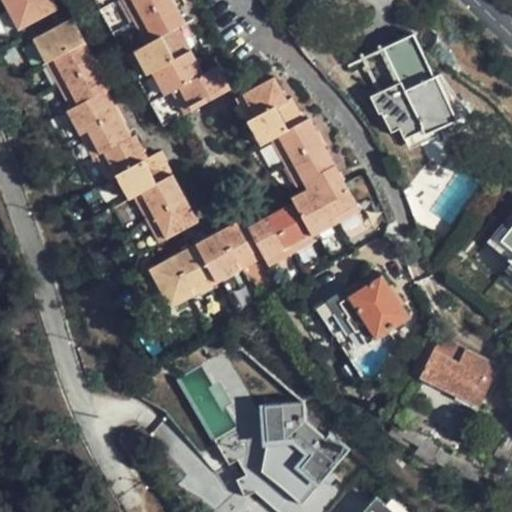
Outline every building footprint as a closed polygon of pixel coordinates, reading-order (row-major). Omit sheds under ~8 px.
[(44,0),(13,0),(0,7),(12,30),(51,11),(44,0)] [(120,0),(129,17),(158,0),(120,0)] [(171,0),(158,0),(129,17),(141,40),(172,24),(181,18),(171,0)] [(172,24),(141,40),(129,47),(142,73),(146,71),(186,50),(172,24)] [(42,68),(45,66),(81,46),(70,25),(30,46),(42,68)] [(461,114),(437,73),(431,76),(406,34),(361,60),(379,92),(375,97),(395,130),(404,125),(410,134),(419,129),(428,142),(445,131),(443,125),(461,114)] [(81,46),(45,66),(57,89),(93,70),(81,46)] [(186,50),(146,71),(157,92),(174,83),(197,71),(186,50)] [(197,71),(174,83),(186,106),(226,84),(214,61),(197,71)] [(93,70),(57,89),(68,111),(102,94),(105,92),(93,70)] [(246,117),(255,112),(283,97),(270,73),(233,93),(246,117)] [(102,94),(68,111),(62,115),(74,139),(80,137),(114,117),(102,94)] [(283,97),(255,112),(268,136),(299,119),(287,94),(283,97)] [(114,117),(80,137),(91,160),(95,158),(126,140),(114,117)] [(299,119),(268,136),(280,160),(315,141),(304,117),(299,119)] [(126,140),(95,158),(107,181),(112,178),(143,160),(132,138),(126,140)] [(297,180),(329,163),(315,141),(280,160),(291,182),(297,180)] [(143,160),(112,178),(125,202),(131,198),(171,176),(158,152),(143,160)] [(297,180),(300,189),(333,171),(329,163),(297,180)] [(287,194),(290,201),(307,233),(353,208),(333,171),(300,189),(287,194)] [(171,176),(131,198),(144,221),(183,199),(171,176)] [(183,199),(144,221),(155,243),(195,222),(183,199)] [(290,201),(244,225),(260,258),(264,264),(309,239),(307,233),(290,201)] [(240,219),(195,243),(214,283),(260,258),(244,225),(240,219)] [(511,248),(501,240),(510,229),(502,223),(487,241),(511,261),(511,259),(511,248)] [(511,226),(510,229),(501,240),(511,248),(511,259),(511,261),(511,226)] [(475,235),(468,243),(473,248),(480,240),(475,235)] [(214,283),(195,243),(147,269),(168,308),(214,283)] [(389,294),(382,281),(348,301),(344,294),(327,304),(346,338),(364,327),(374,344),(407,324),(399,311),(389,294)] [(389,294),(399,311),(401,310),(391,292),(389,294)] [(480,404),(500,365),(443,336),(422,375),(480,404)] [(296,409),(258,411),(260,447),(277,446),(279,469),(290,478),(276,493),(295,510),(342,456),(323,439),(318,445),(298,428),(296,409)] [(421,444),(426,435),(411,425),(405,434),(421,444)] [(484,469),(442,443),(435,457),(476,481),(484,469)] [(255,477),(276,493),(290,478),(279,469),(277,446),(260,447),(255,477)]
